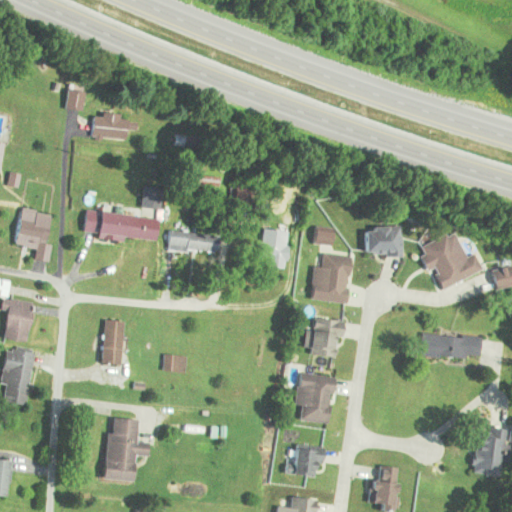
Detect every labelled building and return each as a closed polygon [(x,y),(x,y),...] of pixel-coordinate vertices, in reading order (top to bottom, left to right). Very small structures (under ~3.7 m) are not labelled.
[(78,110),(81,92),(65,89),(62,107),(78,110)] [(90,114),(89,138),(123,140),(125,116),(90,114)] [(42,240),(47,214),(17,208),(10,245),(33,249),(35,239),(42,240)] [(152,240),(154,217),(81,211),(79,234),(152,240)] [(397,227),(360,227),(360,254),(397,254),(397,227)] [(287,233),(261,228),(255,255),(281,261),(287,233)] [(214,253),(216,234),(165,231),(164,250),(214,253)] [(479,270),(471,252),(461,256),(451,231),(417,246),(421,255),(417,257),(423,271),(429,268),(437,288),(479,270)] [(311,233),(310,242),(324,244),(326,235),(311,233)] [(310,266),(306,299),(342,303),(347,256),(319,253),(317,267),(310,266)] [(511,286),(510,265),(489,267),(491,287),(511,286)] [(29,303),(0,298),(0,310),(3,311),(0,327),(0,339),(22,343),(29,303)] [(334,353),(337,320),(303,317),(300,350),(334,353)] [(120,321),(101,319),(97,364),(116,366),(120,321)] [(476,358),(477,336),(417,334),(416,356),(476,358)] [(0,402),(21,406),(31,353),(3,348),(0,364),(0,384),(2,385),(0,395),(0,402)] [(158,371),(180,373),(182,356),(160,354),(158,371)] [(295,420),(324,424),(330,377),(296,372),(292,406),(296,406),(295,420)] [(98,479),(127,482),(129,456),(142,457),(143,443),(130,442),(132,419),(104,417),(98,479)] [(496,477),(504,431),(475,426),(467,472),(496,477)] [(319,450),(290,447),(287,474),(311,477),(313,464),(317,465),(319,450)] [(391,511),(393,467),(375,466),(374,480),(366,480),(365,505),(375,505),(375,511),(391,511)] [(286,508),(281,507),(279,511),(310,511),(312,500),(288,497),(286,508)]
